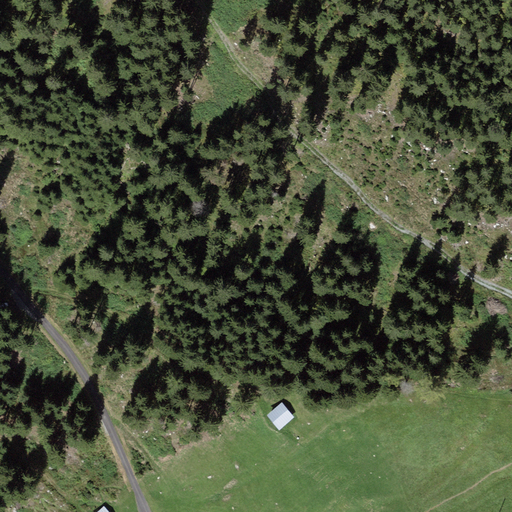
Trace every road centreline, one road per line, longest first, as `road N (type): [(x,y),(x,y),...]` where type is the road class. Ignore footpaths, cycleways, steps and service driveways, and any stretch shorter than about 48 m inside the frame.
road 1 (track): [(511,294),(387,221),(291,131),(199,0)]
road 2 (track): [(0,271),(89,380),(146,511)]
